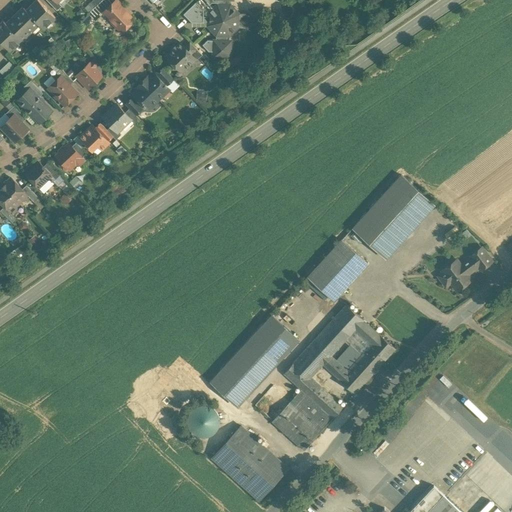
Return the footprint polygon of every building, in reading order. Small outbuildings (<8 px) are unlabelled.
[(55,17),(39,0),(36,0),(27,10),(26,10),(39,23),(43,28),(55,17)] [(57,2),(55,0),(47,0),(57,10),(62,5),(58,1),(57,2)] [(101,0),(95,6),(92,9),(100,16),(104,13),(103,12),(112,4),(108,0),(101,0)] [(135,19),(116,0),(115,0),(112,4),(103,12),(104,13),(110,19),(110,20),(117,28),(119,28),(122,32),(124,30),(125,31),(127,31),(131,28),(131,25),(130,24),(135,19)] [(217,0),(218,5),(209,13),(208,13),(209,13),(209,17),(206,17),(206,21),(208,21),(208,25),(208,26),(216,35),(216,41),(214,41),(213,57),(214,57),(229,58),(230,58),(230,52),(233,50),(230,47),(231,42),(231,41),(229,41),(229,35),(238,27),(247,27),(254,21),(248,15),(239,14),(230,5),(230,0),(217,0)] [(39,23),(26,10),(27,10),(24,7),(15,15),(30,31),(39,23)] [(30,31),(15,15),(7,23),(6,24),(21,39),(22,40),(30,31)] [(21,39),(6,24),(7,23),(4,20),(0,24),(0,40),(9,50),(21,39)] [(180,42),(177,45),(176,45),(173,49),(166,56),(171,61),(169,62),(169,65),(172,69),(176,69),(180,65),(183,65),(186,68),(196,59),(185,47),(180,42)] [(202,55),(190,42),(185,47),(196,59),(197,60),(202,55)] [(99,64),(94,59),(89,63),(95,68),(99,64)] [(89,63),(76,75),(89,88),(102,76),(95,68),(89,63)] [(106,72),(99,64),(95,68),(102,76),(106,72)] [(74,81),(61,68),(56,73),(60,77),(61,76),(69,85),(74,81)] [(174,79),(163,68),(156,75),(166,86),(174,79)] [(155,73),(147,81),(145,79),(142,82),(158,99),(169,89),(166,86),(156,75),(155,73)] [(69,85),(61,76),(60,77),(56,81),(52,76),(44,83),(54,94),(54,96),(57,99),(59,99),(65,105),(77,94),(69,85)] [(43,93),(31,80),(24,86),(28,90),(30,88),(39,97),(43,93)] [(158,99),(142,82),(139,84),(141,86),(133,94),(145,106),(148,109),(158,99)] [(39,97),(30,88),(28,90),(21,97),(29,105),(25,109),(39,123),(52,111),(39,97)] [(135,95),(126,104),(136,115),(145,106),(135,95)] [(125,112),(116,103),(103,117),(111,126),(118,132),(131,119),(125,112)] [(14,106),(6,114),(10,118),(14,114),(22,123),(26,119),(14,106)] [(140,120),(129,108),(125,112),(131,119),(136,124),(140,120)] [(22,123),(14,114),(10,118),(1,127),(15,142),(28,129),(22,123)] [(107,130),(100,123),(95,128),(108,141),(113,136),(107,130)] [(95,128),(93,125),(80,137),(92,150),(98,145),(102,149),(109,142),(108,141),(95,128)] [(118,132),(111,126),(107,130),(113,136),(116,140),(121,135),(118,132)] [(87,153),(76,142),(72,147),(82,157),(87,153)] [(72,147),(69,144),(56,156),(60,161),(59,162),(59,165),(63,169),(66,169),(67,168),(69,170),(75,164),(79,164),(82,161),(82,157),(72,147)] [(39,162),(26,175),(44,193),(54,183),(53,182),(49,178),(52,175),(43,167),(39,162)] [(60,175),(48,162),(43,167),(52,175),(49,178),(53,182),(60,175)] [(401,174),(353,228),(379,251),(427,198),(401,174)] [(60,175),(53,182),(54,183),(58,186),(65,179),(60,175)] [(22,189),(11,178),(2,186),(19,204),(23,201),(28,201),(30,198),(31,198),(22,189)] [(39,198),(27,185),(22,189),(31,198),(30,198),(34,203),(39,198)] [(19,204),(2,186),(0,188),(0,201),(5,206),(13,215),(16,212),(16,207),(19,204)] [(13,215),(5,206),(0,211),(3,213),(13,223),(17,219),(13,215)] [(342,239),(308,276),(334,300),(368,263),(342,239)] [(482,247),(471,255),(479,266),(481,269),(492,261),(482,247)] [(457,259),(442,270),(446,276),(441,279),(446,286),(451,282),(457,290),(468,282),(465,278),(469,275),(468,274),(479,266),(472,257),(461,265),(457,259)] [(364,320),(347,304),(336,315),(353,331),(355,329),(364,320)] [(272,315),(211,381),(237,406),(299,339),(272,315)] [(336,315),(314,340),(330,356),(353,331),(336,315)] [(364,320),(355,329),(360,333),(368,324),(364,320)] [(380,335),(370,326),(362,335),(371,344),(380,335)] [(371,344),(367,348),(365,346),(358,353),(361,355),(365,351),(381,365),(396,348),(380,334),(371,344)] [(330,356),(314,340),(294,362),(310,377),(323,364),(330,356)] [(350,345),(336,360),(347,370),(361,355),(358,353),(350,345)] [(361,355),(347,370),(336,360),(328,369),(355,393),(381,365),(365,351),(361,355)] [(310,377),(294,362),(284,373),(301,389),(333,418),(343,406),(310,377)] [(333,418),(301,389),(289,402),(321,431),(333,418)] [(182,416),(200,439),(220,424),(203,400),(182,416)] [(321,431),(289,402),(272,420),(304,449),(321,431)] [(288,468),(241,425),(212,457),(259,499),(288,468)] [(462,511),(434,485),(410,510),(406,507),(401,511),(462,511)]
